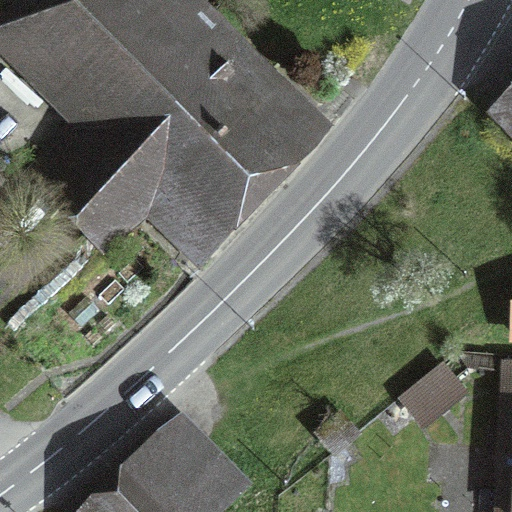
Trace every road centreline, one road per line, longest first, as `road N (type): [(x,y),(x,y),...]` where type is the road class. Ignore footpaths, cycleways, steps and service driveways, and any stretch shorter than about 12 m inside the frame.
road 1 (secondary): [(0,495),(76,440),(357,158),(467,0)]
road 2 (unknown): [(0,296),(138,161)]
